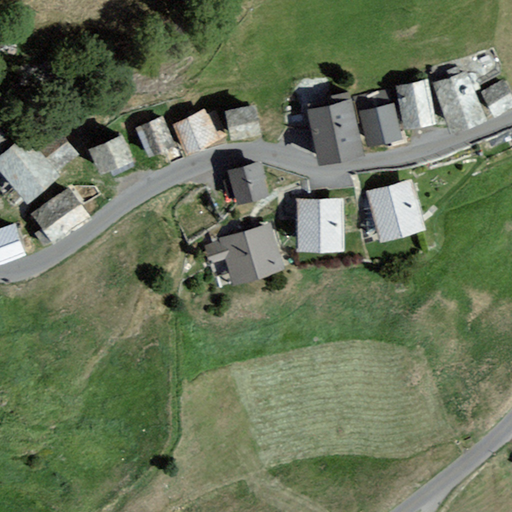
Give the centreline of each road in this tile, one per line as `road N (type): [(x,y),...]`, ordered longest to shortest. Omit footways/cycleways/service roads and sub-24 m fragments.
road 1 (unclassified): [(0,273),(34,263),(169,176),(237,149),(264,148),(329,169),(422,151),(511,116)]
road 2 (unclassified): [(511,422),(401,511)]
